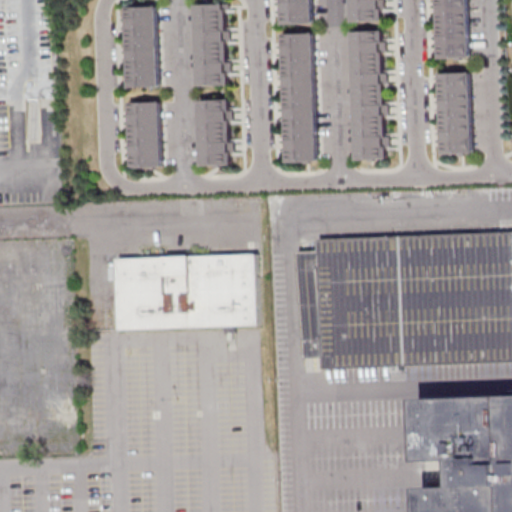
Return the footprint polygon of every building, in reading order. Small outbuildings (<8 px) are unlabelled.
[(315,0),(316,24),(284,25),(284,13),(281,13),(280,2),(283,2),(282,0),(315,0)] [(352,0),(353,22),(386,21),(385,0),(352,0)] [(472,0),(437,0),(439,59),(474,58),(472,0)] [(199,86),(233,85),(232,3),(198,3),(199,86)] [(162,87),(160,6),(128,7),(130,88),(162,87)] [(389,30),(355,30),(357,160),(391,159),(389,30)] [(285,35),(316,33),(321,163),(289,164),(289,152),(286,152),(285,141),(288,141),(288,121),(285,121),(284,109),(288,109),(287,89),(284,89),(283,78),(287,78),(286,57),(283,57),(282,46),(285,46),(285,35)] [(477,155),(475,71),(441,72),(443,156),(477,155)] [(235,165),(235,99),(202,99),(202,165),(235,165)] [(133,168),(164,168),(163,101),(132,102),(133,168)] [(511,231),(511,362),(325,369),(324,357),(303,358),(299,252),(319,252),(319,239),(511,231)] [(119,257),(121,329),(261,326),(259,254),(119,257)] [(511,511),(511,394),(421,398),(424,463),(458,462),(459,485),(426,487),(426,511),(511,511)]
